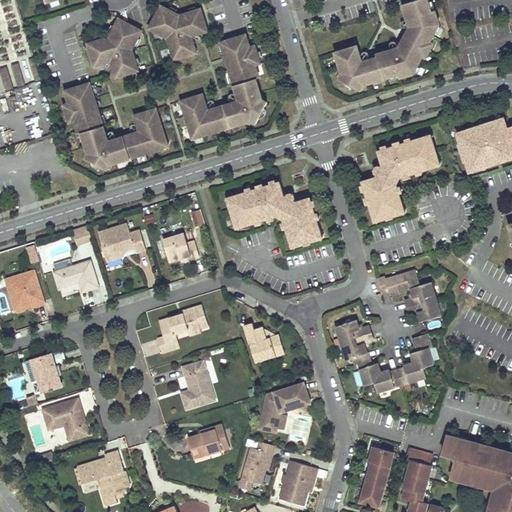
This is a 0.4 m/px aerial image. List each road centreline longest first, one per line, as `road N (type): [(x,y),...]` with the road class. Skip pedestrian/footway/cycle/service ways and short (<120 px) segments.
road 1 (tertiary): [(0,230),(318,133)]
road 2 (residential): [(126,311),(154,411),(145,425),(124,431),(108,424),(79,325)]
road 3 (residential): [(328,511),(344,437),(306,315)]
road 4 (tertiary): [(318,133),(471,82),(511,79)]
road 5 (residential): [(306,315),(224,281),(126,311)]
road 6 (residential): [(357,284),(357,255),(318,133)]
road 7 (residential): [(318,133),(277,0)]
